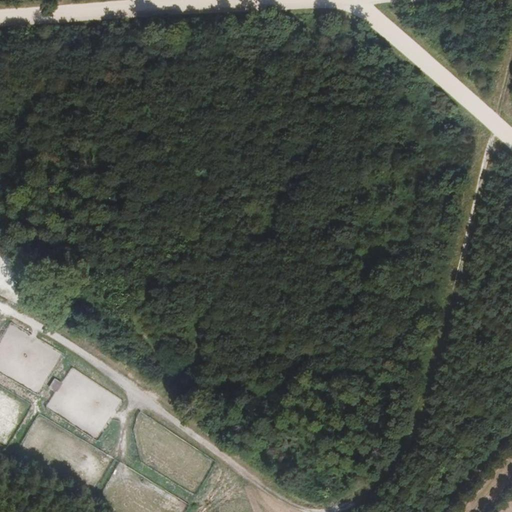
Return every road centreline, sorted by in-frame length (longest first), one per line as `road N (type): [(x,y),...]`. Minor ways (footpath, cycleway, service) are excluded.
road 1 (track): [(511,61),(441,365),(412,440),(387,481),(334,511)]
road 2 (track): [(304,511),(55,337),(0,308)]
road 3 (track): [(0,18),(298,0)]
road 4 (track): [(511,137),(354,0)]
